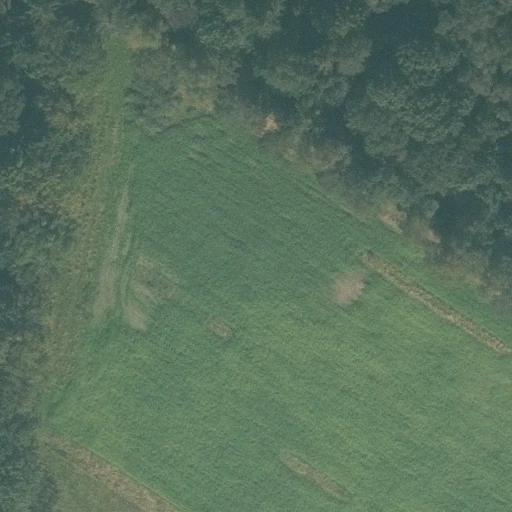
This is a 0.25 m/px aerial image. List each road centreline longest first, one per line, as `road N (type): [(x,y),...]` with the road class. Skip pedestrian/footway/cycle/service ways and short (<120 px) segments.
road 1 (track): [(511,205),(348,92)]
road 2 (track): [(348,92),(204,0)]
